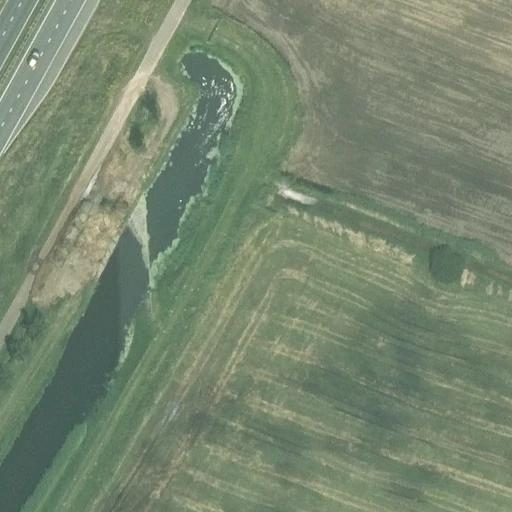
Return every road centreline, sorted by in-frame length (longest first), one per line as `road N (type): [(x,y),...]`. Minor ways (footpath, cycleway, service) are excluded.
road 1 (unclassified): [(0,342),(186,0)]
road 2 (trunk): [(0,113),(62,0)]
